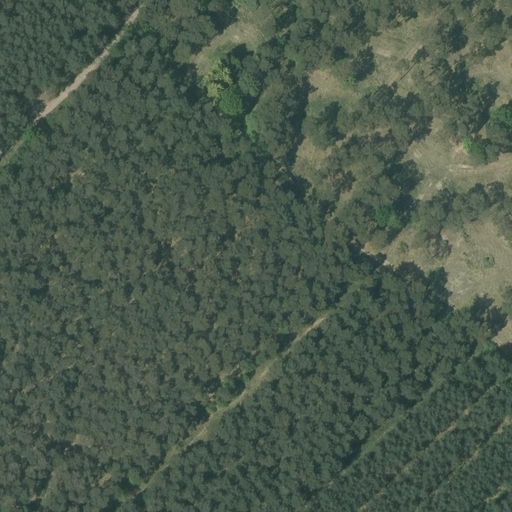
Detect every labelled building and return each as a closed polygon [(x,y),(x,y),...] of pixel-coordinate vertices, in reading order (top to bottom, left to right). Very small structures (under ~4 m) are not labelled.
[(454,55),(459,66),(472,60),(467,49),(454,55)] [(497,68),(510,74),(511,68),(511,54),(504,51),(497,68)] [(276,67),(278,79),(290,76),(288,65),(276,67)] [(385,140),(384,134),(360,137),(361,143),(385,140)] [(313,156),(316,144),(294,140),(291,152),(313,156)] [(386,141),(362,144),(363,151),(386,149),(386,141)] [(472,238),(470,245),(491,251),(493,243),(472,238)]
